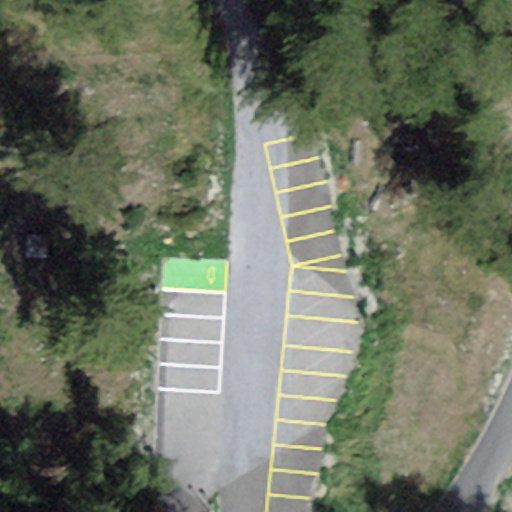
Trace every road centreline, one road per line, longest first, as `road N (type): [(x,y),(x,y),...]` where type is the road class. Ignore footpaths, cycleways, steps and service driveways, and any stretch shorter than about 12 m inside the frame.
road 1 (track): [(225,0),(260,159),(244,381)]
road 2 (track): [(244,381),(192,511)]
road 3 (track): [(244,381),(239,511)]
